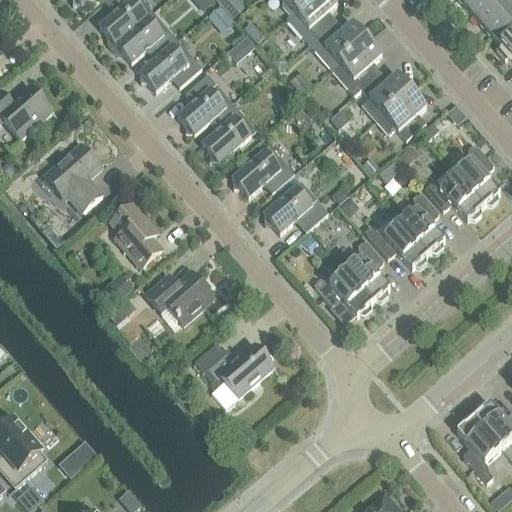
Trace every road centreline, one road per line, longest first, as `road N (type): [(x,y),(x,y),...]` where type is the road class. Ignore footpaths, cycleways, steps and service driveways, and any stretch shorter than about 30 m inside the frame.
road 1 (residential): [(351,382),(25,0)]
road 2 (residential): [(511,245),(351,382)]
road 3 (residential): [(511,146),(383,0)]
road 4 (residential): [(391,438),(511,332)]
road 5 (residential): [(255,511),(352,423)]
